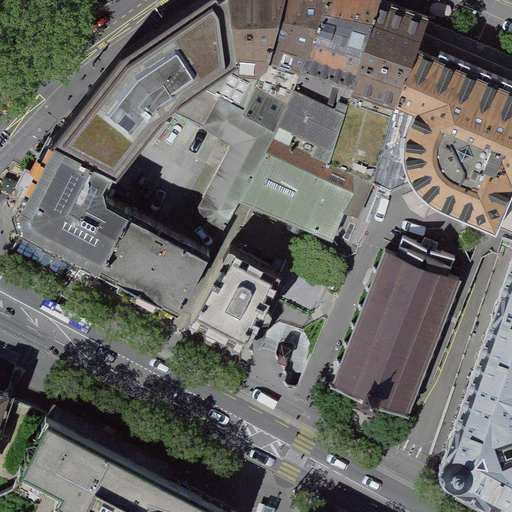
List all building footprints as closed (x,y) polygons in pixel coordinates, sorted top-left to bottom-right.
[(79,104),(53,137),(112,169),(117,169),(134,148),(167,106),(204,125),(208,119),(219,100),(244,113),(263,68),(240,62),(230,0),(200,0),(121,51),(79,104)] [(263,68),(282,0),(230,0),(240,62),(263,68)] [(274,129),(323,0),(282,0),(263,68),(244,113),(274,129)] [(329,159),(380,0),(323,0),(274,129),(272,135),(329,159)] [(396,100),(423,31),(427,16),(380,0),(329,159),(375,180),(392,187),(411,179),(403,161),(400,142),(404,121),(410,106),(396,100)] [(499,224),(511,229),(511,68),(500,64),(505,52),(450,29),(446,40),(423,31),(396,100),(410,106),(404,121),(400,142),(403,161),(411,179),(421,190),(430,198),(443,204),(498,227),(499,224)] [(237,199),(272,135),(274,129),(244,113),(219,100),(208,119),(239,136),(202,205),(207,223),(222,230),(237,199)] [(359,219),(375,180),(329,159),(272,135),(237,199),(331,240),(344,213),(359,219)] [(16,206),(102,192),(112,169),(53,137),(16,206)] [(97,266),(131,205),(102,192),(16,206),(22,226),(97,266)] [(97,266),(179,308),(210,248),(131,205),(97,266)] [(404,235),(398,253),(387,249),(334,383),(409,412),(461,277),(450,273),(456,256),(438,249),(440,243),(426,237),(423,243),(404,235)] [(230,244),(191,315),(248,345),(262,315),(282,271),(230,244)] [(511,262),(495,313),(511,318),(511,262)] [(511,318),(495,313),(449,444),(450,449),(445,458),(444,468),(450,477),(511,510),(511,318)] [(0,419),(8,398),(0,395),(0,419)] [(0,503),(3,502),(17,479),(49,420),(8,398),(0,419),(0,503)] [(56,407),(49,420),(175,487),(183,474),(56,407)] [(79,511),(222,511),(175,487),(49,420),(17,479),(79,511)] [(0,511),(79,511),(17,479),(3,502),(0,503),(0,511)]
